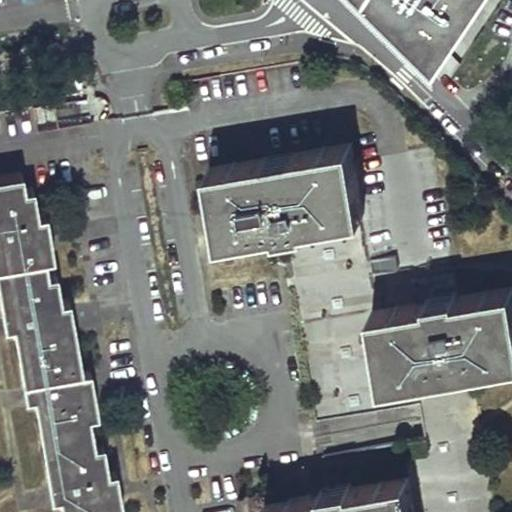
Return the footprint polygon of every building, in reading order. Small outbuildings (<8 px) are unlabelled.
[(372,0),(438,66),(482,0),(372,0)] [(365,216),(353,144),(211,168),(223,241),(365,216)] [(17,171),(0,174),(0,314),(2,325),(11,323),(24,396),(32,395),(50,493),(58,491),(61,511),(110,511),(121,510),(113,467),(104,469),(99,441),(92,442),(87,413),(93,412),(85,366),(78,368),(66,297),(57,298),(52,269),(45,270),(43,256),(50,255),(41,209),(33,210),(28,182),(20,184),(17,171)] [(511,285),(374,310),(387,383),(511,359),(511,285)] [(410,511),(404,475),(291,495),(266,499),(267,511),(410,511)]
